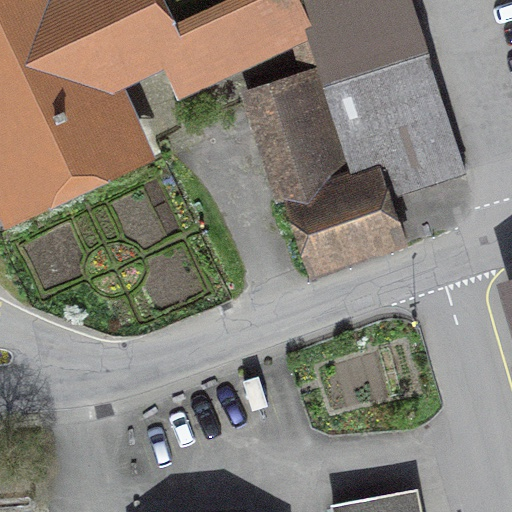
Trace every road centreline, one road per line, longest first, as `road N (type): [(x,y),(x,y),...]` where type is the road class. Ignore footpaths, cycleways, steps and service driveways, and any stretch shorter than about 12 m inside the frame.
road 1 (residential): [(102,369),(152,361),(432,265)]
road 2 (unclassified): [(432,265),(511,501)]
